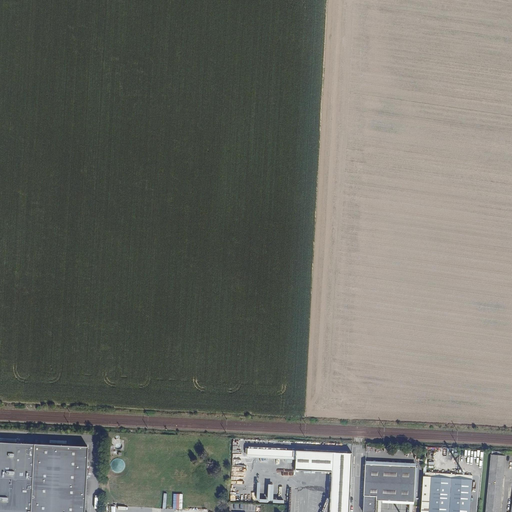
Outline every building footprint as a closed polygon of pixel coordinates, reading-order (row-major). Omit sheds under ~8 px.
[(0,444),(0,511),(85,511),(89,449),(0,444)] [(248,457),(297,460),(297,451),(248,448),(248,457)] [(350,511),(353,454),(297,451),(297,460),(296,470),(332,472),(331,497),(330,497),(326,507),(330,507),(330,511),(350,511)] [(499,511),(505,456),(491,455),(485,511),(499,511)] [(414,499),(415,499),(416,467),(366,464),(364,496),(365,496),(365,498),(364,498),(363,511),(376,511),(377,502),(381,502),(381,504),(414,505),(414,499)] [(469,511),(472,475),(430,472),(425,471),(425,476),(424,476),(423,482),(430,483),(429,499),(422,498),(421,511),(469,511)] [(273,501),(274,484),(268,484),(267,495),(262,495),(262,490),(258,490),(257,500),(273,501)]
